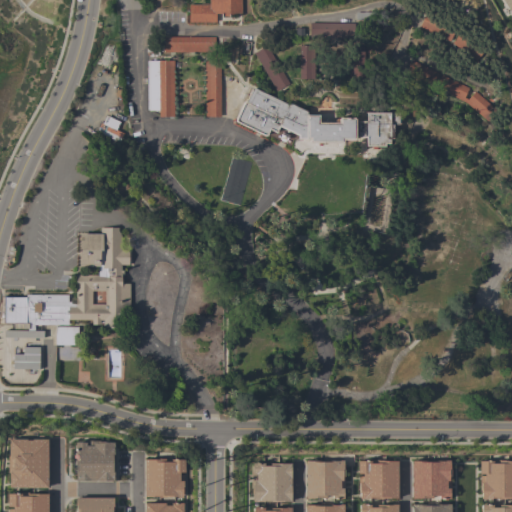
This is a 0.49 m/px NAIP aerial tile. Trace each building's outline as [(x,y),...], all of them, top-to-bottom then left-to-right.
[(208,0),(240,0),(240,14),(228,14),(228,17),(221,17),(221,13),(215,13),(215,22),(188,22),(188,4),(208,4),(208,0)] [(501,0),(511,0),(511,13),(511,12),(510,13),(501,0)] [(379,12),(379,19),(355,20),(355,12),(379,12)] [(418,26),(425,12),(455,27),(449,41),(418,26)] [(353,23),(353,38),(308,38),(309,23),(353,23)] [(461,30),(485,47),(475,61),(451,43),(461,30)] [(162,52),(163,36),(214,37),(214,52),(162,52)] [(288,83),(275,91),(253,52),(266,45),(288,83)] [(298,45),(313,45),(313,79),(298,79),(298,45)] [(363,79),(348,80),(348,46),(363,46),(363,79)] [(437,73),(431,86),(404,73),(410,60),(437,73)] [(146,61),(173,61),(173,116),(158,116),(158,111),(146,111),(146,61)] [(219,116),(204,116),(204,61),(219,61),(219,116)] [(434,88),(440,75),(468,88),(463,98),(466,99),(474,91),(494,110),(484,121),(464,102),(434,88)] [(288,105),(289,103),(305,111),(305,114),(318,115),(317,122),(334,122),(334,119),(338,119),(340,117),(353,118),(354,119),(354,121),(365,121),(365,112),(398,113),(397,124),(392,124),(391,139),(388,138),(388,143),(384,143),(384,146),(377,146),(377,149),(372,149),(372,146),(365,146),(365,137),(354,137),(354,139),(353,140),(342,140),(342,143),(308,142),(308,139),(297,139),(297,135),(278,126),(275,133),(268,130),(265,135),(264,136),(234,122),(234,120),(243,101),(245,102),(251,89),(251,90),(252,88),(288,105)] [(466,139),(460,152),(428,136),(434,124),(466,139)] [(366,175),(364,188),(370,189),(369,199),(363,199),(361,211),(341,209),(345,173),(366,175)] [(460,219),(461,219),(457,239),(419,231),(423,211),(424,212),(432,175),(446,178),(446,179),(453,181),(453,180),(468,183),(460,219)] [(25,297),(25,294),(67,294),(67,301),(71,301),(71,303),(75,303),(75,275),(97,275),(97,266),(78,266),(78,234),(99,234),(99,227),(117,227),(117,231),(120,236),(120,249),(128,249),(127,265),(120,265),(120,270),(122,270),(122,275),(120,275),(120,283),(128,283),(128,312),(122,312),(122,320),(120,320),(120,328),(102,328),(102,319),(99,319),(99,325),(91,325),(91,320),(67,319),(67,324),(33,324),(33,330),(27,330),(27,329),(13,329),(13,323),(2,323),(2,297),(25,297)] [(77,326),(77,345),(55,345),(55,326),(77,326)] [(42,331),(42,338),(3,337),(3,330),(42,331)] [(38,347),(38,369),(12,369),(12,364),(9,364),(9,361),(12,361),(12,354),(22,354),(22,346),(38,347)] [(46,487),(8,487),(8,472),(7,472),(7,453),(7,442),(8,442),(8,438),(25,438),(25,440),(31,440),(31,438),(46,438),(46,487)] [(74,480),(74,459),(76,459),(76,453),(74,453),(74,441),(75,441),(75,440),(96,440),(96,441),(113,441),(113,442),(115,442),(115,452),(113,452),(113,480),(74,480)] [(143,458),(154,458),(175,458),(175,459),(183,459),(183,471),(178,471),(178,474),(183,474),(183,482),(182,482),(182,490),(181,490),(181,497),(176,497),(176,496),(166,496),(166,497),(158,497),(158,496),(143,496),(143,458)] [(396,497),(381,497),(381,498),(375,498),(375,497),(362,497),(362,498),(358,498),(358,492),(358,476),(362,476),(362,473),(356,473),(356,460),(368,460),(368,459),(385,459),(385,460),(396,460),(396,497)] [(410,460),(439,460),(439,459),(449,459),(449,475),(447,475),(447,479),(449,479),(449,487),(448,487),(448,498),(438,498),(438,495),(431,495),(431,497),(419,497),(419,498),(411,498),(410,460)] [(511,498),(504,498),(495,498),(485,498),(480,498),(480,492),(480,483),(479,483),(479,476),(483,476),(483,473),(478,473),(478,460),(483,460),(483,459),(488,459),(488,460),(491,460),(491,459),(508,459),(508,460),(511,460),(511,498)] [(304,460),(318,460),(318,461),(328,461),(328,460),(342,460),(342,475),(341,475),(341,479),(344,479),(344,489),(342,489),(342,498),(331,498),(331,495),(325,495),(325,497),(312,497),(312,498),(304,498),(304,460)] [(274,501),(274,499),(269,499),(269,501),(251,501),(251,497),(251,487),(250,487),(250,479),(250,465),(251,465),(251,462),(256,462),(256,461),(258,462),(263,462),(263,465),(269,465),(269,462),(290,462),(290,501),(274,501)] [(46,511),(8,511),(8,508),(11,508),(11,506),(6,506),(6,493),(13,493),(13,492),(16,492),(16,493),(20,493),(20,492),(28,492),(28,493),(46,493),(46,511)] [(112,498),(112,511),(75,511),(75,506),(74,506),(74,498),(112,498)] [(143,511),(143,502),(164,502),(164,505),(170,505),(170,502),(182,502),(182,511),(143,511)] [(304,511),(304,504),(339,504),(339,503),(342,503),(342,510),(343,510),(343,511),(304,511)] [(396,511),(359,511),(359,504),(369,504),(369,507),(376,507),(376,504),(388,504),(396,503),(396,511)] [(410,511),(410,504),(449,503),(449,508),(449,511),(410,511)]
